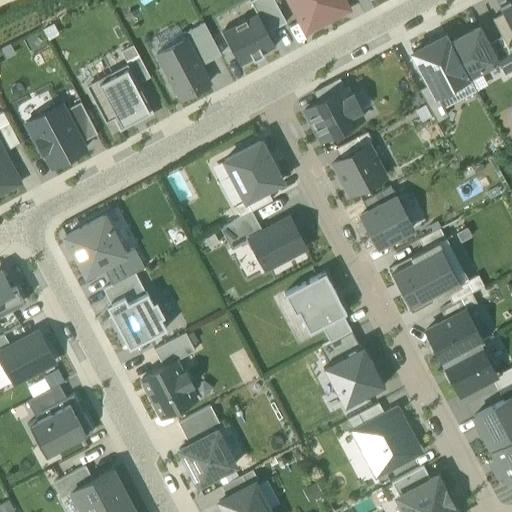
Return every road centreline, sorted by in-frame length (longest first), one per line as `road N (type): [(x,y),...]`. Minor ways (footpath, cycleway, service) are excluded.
road 1 (residential): [(261,91),(485,511)]
road 2 (residential): [(170,511),(19,220)]
road 3 (residential): [(261,91),(19,220)]
road 4 (residential): [(431,0),(261,91)]
